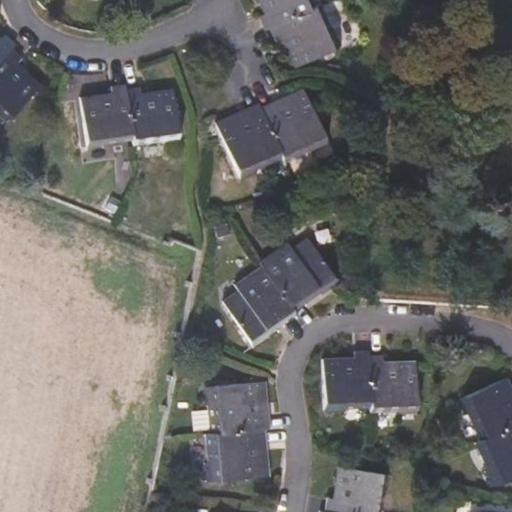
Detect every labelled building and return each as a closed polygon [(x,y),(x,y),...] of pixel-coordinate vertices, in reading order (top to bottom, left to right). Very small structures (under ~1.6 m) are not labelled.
[(349,43),(340,24),(336,27),(325,4),(321,6),(317,0),(258,0),(266,14),(257,18),(263,33),(268,30),(273,42),(281,39),(296,68),(349,43)] [(0,61),(12,49),(15,45),(5,36),(0,40),(0,61)] [(0,126),(38,88),(15,65),(21,59),(12,49),(0,61),(0,126)] [(131,134),(126,89),(125,85),(110,86),(111,95),(79,100),(86,143),(105,142),(104,137),(131,134)] [(178,136),(172,92),(140,96),(139,88),(126,89),(131,134),(132,139),(158,135),(159,138),(178,136)] [(323,137),(303,92),(275,105),(273,102),(258,108),(275,150),(277,153),(307,140),(309,144),(323,137)] [(275,150),(258,108),(256,104),(245,109),(245,113),(215,126),(235,170),(248,165),(247,161),(275,150)] [(337,284),(309,240),(293,250),(288,243),(258,263),(261,267),(292,311),(306,303),(299,291),(313,282),(321,293),(337,284)] [(292,311),(261,267),(234,286),(239,292),(223,303),(253,346),(269,335),(261,323),(275,314),(281,323),(294,314),(292,311)] [(368,414),(368,364),(367,356),(367,352),(354,352),(353,361),(322,361),(322,417),(343,418),(343,414),(368,414)] [(415,422),(416,365),(383,365),(383,356),(367,356),(368,364),(368,414),(368,417),(396,418),(396,421),(415,422)] [(511,397),(503,379),(452,404),(461,422),(465,421),(476,444),(511,427),(511,397)] [(263,417),(259,382),(211,387),(213,403),(218,403),(222,435),(264,430),(270,430),(268,416),(263,417)] [(511,477),(511,427),(476,444),(470,448),(481,472),(477,474),(485,490),(511,477)] [(265,476),(261,446),(266,445),(264,430),(222,435),(217,435),(221,467),(216,467),(217,482),(265,476)] [(385,511),(388,495),(393,496),(396,476),(339,467),(334,499),(326,498),(323,511),(385,511)]
